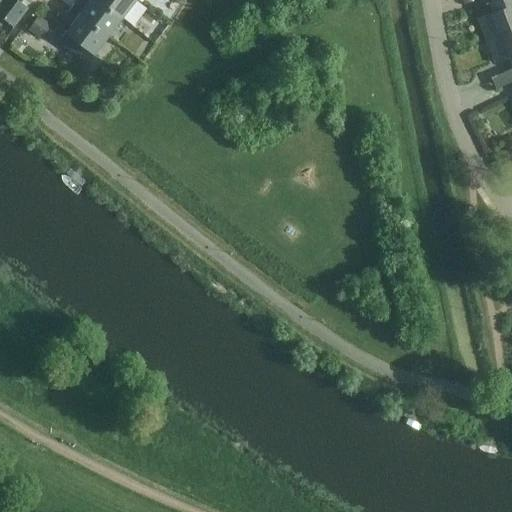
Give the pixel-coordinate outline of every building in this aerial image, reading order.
[(97,0),(90,0),(91,0),(82,11),(80,15),(108,36),(122,18),(97,0)] [(135,0),(97,0),(122,18),(136,0),(135,0)] [(489,40),(511,32),(511,0),(487,0),(488,3),(486,4),(490,14),(479,19),(489,40)] [(18,1),(11,11),(22,19),(29,9),(18,1)] [(80,15),(82,11),(74,5),(68,12),(77,19),(58,43),(79,58),(86,49),(94,55),(108,36),(80,15)] [(28,30),(40,39),(51,26),(39,16),(28,30)] [(511,32),(489,40),(500,65),(509,62),(511,69),(511,32)]
